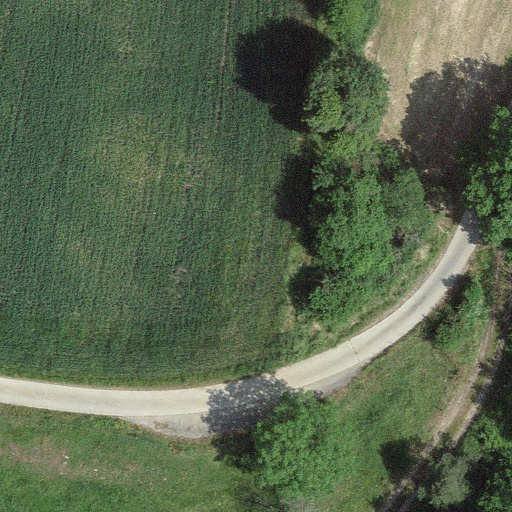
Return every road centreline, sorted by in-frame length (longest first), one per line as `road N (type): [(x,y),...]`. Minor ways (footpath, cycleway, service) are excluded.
road 1 (track): [(0,387),(115,406),(241,397),(347,364),(432,311),(511,141)]
road 2 (track): [(511,142),(508,297),(473,411),(401,511)]
